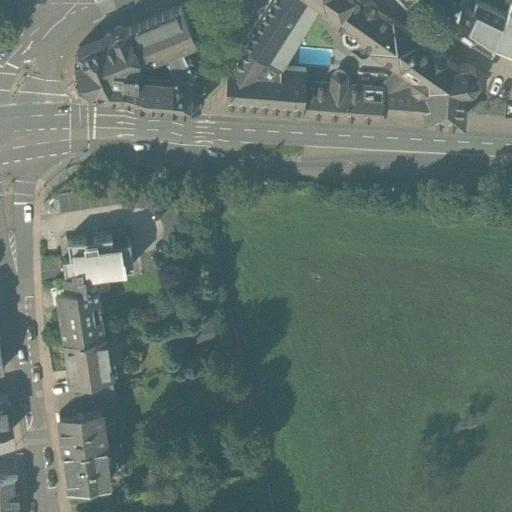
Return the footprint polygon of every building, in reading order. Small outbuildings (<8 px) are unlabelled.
[(291,0),(291,1),(289,4),(309,19),(320,26),(325,30),(322,33),(338,45),(353,22),(355,21),(340,11),(346,3),(341,0),(291,0)] [(380,0),(407,26),(422,12),(414,4),(416,0),(380,0)] [(301,33),(309,19),(289,4),(287,2),(278,16),(301,33)] [(279,90),(280,94),(304,56),(302,55),(291,48),(301,33),(278,16),(245,69),(279,90)] [(302,55),(320,26),(309,19),(301,33),(291,48),(302,55)] [(202,21),(190,26),(194,35),(198,33),(206,30),(202,21)] [(379,41),(378,34),(373,30),(366,32),(353,22),(338,45),(331,53),(341,60),(342,71),(351,77),(363,76),(371,82),(370,84),(396,102),(386,110),(384,138),(384,143),(429,146),(431,119),(429,117),(449,89),(448,84),(442,79),(435,80),(422,71),(423,70),(397,51),(395,52),(379,41)] [(206,51),(198,33),(194,35),(190,26),(182,30),(194,56),(194,57),(206,51)] [(478,28),(474,38),(469,36),(457,59),(493,80),(496,75),(508,41),(478,28)] [(188,106),(191,108),(197,105),(203,103),(199,93),(190,73),(186,75),(184,70),(197,64),(194,57),(194,56),(182,30),(181,29),(130,51),(143,87),(160,79),(169,95),(173,97),(188,106)] [(511,33),(508,41),(496,75),(511,81),(511,33)] [(143,87),(130,51),(124,54),(124,53),(120,52),(117,54),(115,56),(116,57),(105,61),(103,66),(103,68),(108,79),(105,81),(105,88),(108,92),(107,99),(110,102),(128,94),(143,87)] [(188,106),(173,97),(169,95),(164,97),(128,94),(110,102),(107,99),(108,92),(105,88),(105,81),(108,79),(103,68),(103,66),(102,64),(77,76),(82,87),(73,91),(77,99),(72,101),(82,121),(85,119),(87,124),(93,121),(95,127),(202,134),(203,114),(191,108),(188,106)] [(307,96),(280,94),(279,90),(245,69),(233,90),(229,90),(226,131),(304,136),(304,133),(307,96)] [(197,105),(199,108),(208,111),(212,97),(209,89),(199,93),(203,103),(197,105)] [(449,89),(429,117),(431,119),(429,146),(428,152),(465,155),(466,129),(473,124),(480,115),(478,102),(470,97),(461,98),(449,90),(449,89)] [(307,96),(304,133),(315,133),(318,138),(329,139),(332,134),(384,138),(386,110),(386,102),(307,96)] [(318,138),(315,133),(304,133),(304,136),(303,144),(383,149),(384,143),(384,138),(332,134),(329,139),(318,138)] [(111,264),(69,270),(72,288),(74,303),(67,305),(65,305),(67,318),(65,319),(67,336),(60,337),(65,372),(105,366),(97,315),(109,313),(107,300),(134,296),(130,268),(113,271),(111,264)] [(74,303),(72,288),(65,289),(67,305),(74,303)] [(67,336),(65,319),(57,320),(60,337),(67,336)] [(65,372),(72,414),(112,408),(106,366),(105,366),(65,372)] [(74,427),(114,420),(112,408),(72,414),(74,427)] [(116,439),(114,420),(74,427),(76,444),(103,440),(116,439)] [(0,427),(0,464),(13,463),(8,427),(0,427)] [(60,445),(65,482),(107,476),(103,440),(76,444),(60,445)] [(65,482),(68,511),(111,511),(107,476),(65,482)]
